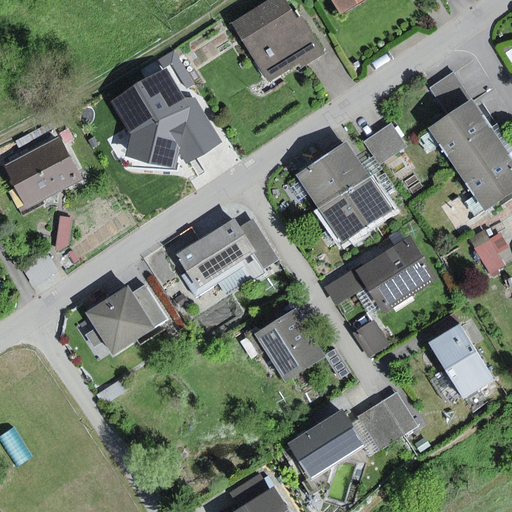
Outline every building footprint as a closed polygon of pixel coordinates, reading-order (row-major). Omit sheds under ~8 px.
[(268,0),(231,23),(268,85),(323,52),(296,7),(293,9),(287,0),(268,0)] [(335,0),(342,13),(364,0),(335,0)] [(36,69),(16,79),(28,103),(49,93),(36,69)] [(166,69),(110,102),(131,135),(125,156),(175,169),(179,153),(186,165),(221,143),(195,97),(184,98),(166,69)] [(455,73),(431,88),(449,116),(473,100),(455,73)] [(449,116),(430,129),(458,171),(502,142),(473,100),(449,116)] [(391,124),(366,142),(383,165),(408,148),(391,124)] [(4,167),(24,207),(81,179),(60,138),(4,167)] [(511,194),(511,156),(502,142),(458,171),(486,212),(511,194)] [(347,143),(297,176),(321,211),(371,179),(347,143)] [(371,179),(321,211),(343,245),(393,212),(371,179)] [(59,217),(55,252),(61,252),(69,245),(73,218),(59,217)] [(236,218),(180,253),(191,271),(183,276),(196,298),(242,268),(251,282),(265,273),(264,270),(254,255),(258,252),(242,227),(236,218)] [(254,219),(242,227),(258,252),(254,255),(264,270),(280,259),(254,219)] [(483,262),(499,253),(509,247),(501,234),(475,249),(483,262)] [(412,236),(357,269),(368,288),(384,314),(439,280),(412,236)] [(46,253),(21,267),(33,287),(58,272),(46,253)] [(499,253),(483,262),(491,276),(507,266),(499,253)] [(368,288),(357,269),(325,288),(337,306),(368,288)] [(145,285),(133,293),(155,327),(167,319),(145,285)] [(130,288),(87,315),(114,356),(156,329),(155,327),(133,293),(130,288)] [(297,311),(257,336),(287,385),(328,360),(297,311)] [(374,321),(353,334),(369,358),(389,345),(374,321)] [(461,325),(430,345),(463,399),(495,380),(461,325)] [(340,354),(328,362),(340,380),(352,373),(340,354)] [(398,393),(383,403),(404,437),(419,427),(398,393)] [(383,403),(359,417),(381,451),(404,437),(383,403)] [(343,411),(289,446),(313,481),(366,446),(343,411)] [(425,438),(415,444),(421,453),(431,447),(425,438)] [(231,494),(241,510),(271,491),(260,474),(231,494)] [(241,510),(238,511),(293,511),(277,487),(271,491),(241,510)]
